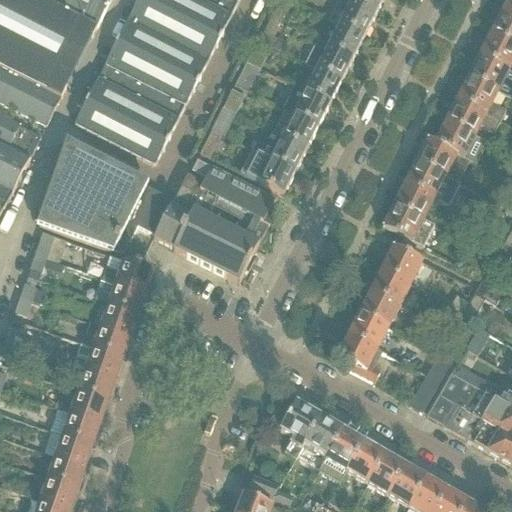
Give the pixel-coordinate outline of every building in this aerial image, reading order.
[(0,0),(0,68),(61,101),(80,63),(97,30),(39,0),(0,0)] [(39,0),(97,30),(112,0),(39,0)] [(208,65),(234,13),(209,0),(139,0),(127,24),(208,65)] [(209,0),(234,13),(240,0),(209,0)] [(339,0),(338,0),(327,22),(364,40),(375,18),(350,5),(339,0)] [(351,0),(350,5),(375,18),(384,0),(351,0)] [(511,0),(510,0),(503,14),(511,19),(511,0)] [(286,11),(276,6),(269,21),(278,26),(286,11)] [(511,19),(503,14),(492,36),(511,46),(511,19)] [(271,40),(278,26),(269,21),(261,35),(271,40)] [(127,24),(101,75),(181,117),(208,65),(127,24)] [(335,33),(326,50),(327,50),(352,63),(364,40),(338,28),(338,27),(338,28),(335,33)] [(511,46),(492,36),(481,58),(510,73),(511,69),(511,46)] [(306,68),(315,73),(340,86),(352,63),(326,50),(317,46),(306,68)] [(252,53),(246,66),(253,70),(255,71),(257,72),(258,73),(265,59),(264,59),(252,53)] [(481,58),(469,80),(499,95),(511,101),(511,98),(511,76),(509,75),(510,73),(481,58)] [(238,81),(234,89),(243,94),(245,95),(246,95),(257,72),(255,71),(253,70),(246,66),(238,81)] [(0,148),(8,152),(13,141),(19,128),(0,118),(0,105),(46,130),(61,101),(0,68),(0,148)] [(315,73),(303,95),(329,108),(340,86),(315,73)] [(74,128),(81,132),(85,134),(85,135),(87,135),(96,140),(98,141),(98,140),(108,145),(107,146),(109,147),(109,146),(119,151),(119,152),(120,153),(121,152),(130,157),(130,158),(131,158),(132,158),(141,162),(141,163),(142,164),(143,163),(152,168),(155,167),(181,117),(101,75),(74,128)] [(469,80),(458,102),(486,116),(500,124),(505,113),(493,107),(499,95),(469,80)] [(234,90),(223,112),(235,118),(246,96),(234,90)] [(294,91),(283,114),(292,118),(317,131),(329,108),(303,95),(294,91)] [(458,102),(447,124),(477,139),(482,129),(494,135),(500,124),(486,116),(458,102)] [(283,114),(271,136),(281,141),(306,154),(317,131),(292,118),(283,114)] [(216,122),(211,133),(223,140),(229,129),(216,122)] [(447,124),(436,146),(463,160),(466,161),(477,166),(488,145),(477,139),(447,124)] [(19,128),(13,141),(35,151),(41,140),(19,128)] [(267,134),(256,157),(294,176),(306,154),(281,141),(271,136),(267,134)] [(29,162),(35,151),(13,141),(8,152),(29,162)] [(429,142),(417,164),(445,178),(447,180),(458,185),(468,165),(464,163),(466,161),(463,160),(436,146),(429,142)] [(0,192),(10,197),(11,198),(29,162),(8,152),(0,148),(0,192)] [(137,229),(155,238),(171,203),(144,189),(145,188),(66,148),(39,229),(111,254),(112,253),(123,257),(137,229)] [(203,149),(199,157),(209,162),(213,154),(203,149)] [(251,154),(239,177),(282,199),(294,176),(269,163),(256,157),(251,154)] [(197,163),(191,173),(204,180),(210,169),(197,163)] [(417,164),(406,187),(433,201),(435,202),(440,204),(444,197),(450,200),(458,185),(447,180),(445,178),(417,164)] [(171,203),(165,217),(155,238),(153,242),(172,252),(172,253),(238,287),(239,286),(274,217),(277,211),(271,208),(274,202),(268,199),(268,198),(211,169),(195,201),(191,199),(187,207),(187,208),(186,208),(177,203),(176,202),(175,205),(171,203)] [(188,180),(177,203),(186,208),(197,185),(188,180)] [(406,187),(394,209),(422,223),(422,224),(424,225),(435,202),(406,187)] [(504,195),(498,206),(499,209),(511,217),(511,191),(509,196),(508,195),(504,195)] [(0,220),(11,198),(0,192),(0,220)] [(422,223),(394,209),(383,232),(400,241),(411,246),(423,252),(433,230),(424,225),(422,224),(422,223)] [(494,222),(489,230),(502,238),(506,230),(494,222)] [(502,238),(489,230),(476,253),(489,260),(502,238)] [(42,236),(34,258),(45,262),(48,252),(49,250),(53,240),(42,236)] [(511,253),(503,248),(494,262),(504,268),(511,253)] [(393,250),(382,273),(410,287),(421,264),(393,250)] [(34,258),(29,273),(40,277),(42,270),(60,276),(63,269),(45,263),(45,262),(34,258)] [(463,273),(475,281),(482,269),(470,261),(463,273)] [(108,272),(104,283),(144,296),(151,274),(121,264),(118,275),(108,272)] [(382,273),(371,295),(399,309),(410,287),(382,273)] [(483,281),(474,297),(484,303),(493,309),(503,293),(483,281)] [(101,282),(94,303),(106,307),(106,308),(136,318),(144,296),(104,283),(102,282),(101,282)] [(24,287),(19,302),(30,306),(35,291),(24,287)] [(371,295),(360,317),(388,331),(399,309),(371,295)] [(450,307),(463,315),(469,306),(456,298),(450,307)] [(30,306),(19,302),(15,315),(25,319),(30,306)] [(463,315),(460,321),(470,327),(479,312),(469,306),(463,315)] [(106,308),(98,329),(129,340),(136,318),(106,308)] [(360,317),(348,339),(376,353),(388,331),(360,317)] [(89,326),(86,337),(95,340),(92,348),(91,351),(121,362),(129,340),(98,329),(89,326)] [(456,328),(451,336),(463,344),(468,335),(465,334),(456,328)] [(9,332),(4,346),(15,349),(19,336),(9,332)] [(479,333),(467,354),(476,360),(488,339),(479,333)] [(451,336),(445,347),(451,350),(452,351),(457,354),(463,344),(451,336)] [(376,353),(348,339),(337,362),(348,367),(346,372),(375,387),(381,375),(368,369),(376,353)] [(15,349),(4,346),(0,358),(0,359),(10,363),(15,349)] [(78,351),(72,368),(74,369),(76,370),(84,372),(83,373),(114,384),(121,362),(91,351),(80,347),(78,351)] [(431,368),(425,378),(438,385),(444,376),(431,368)] [(83,373),(76,395),(106,405),(114,384),(83,373)] [(425,419),(441,428),(454,407),(466,414),(466,415),(481,424),(480,425),(511,443),(511,415),(489,401),(489,400),(467,387),(450,377),(425,419)] [(438,385),(425,378),(407,408),(420,416),(438,385)] [(469,383),(467,387),(489,400),(492,402),(495,399),(498,393),(484,384),(482,383),(469,383)] [(492,402),(492,403),(511,415),(511,397),(500,390),(498,393),(495,399),(492,402)] [(76,395),(68,417),(98,427),(106,405),(76,395)] [(298,458),(320,421),(296,407),(291,414),(280,407),(269,427),(280,434),(279,435),(292,442),(283,456),(295,462),(298,458)] [(454,407),(441,428),(511,470),(511,469),(511,443),(480,425),(481,424),(466,415),(466,414),(454,407)] [(68,417),(61,438),(91,449),(98,427),(68,417)] [(324,464),(324,465),(342,434),(320,421),(298,458),(320,471),(324,464)] [(320,471),(317,475),(339,488),(345,477),(346,475),(363,446),(342,434),(324,465),(324,464),(321,469),(320,471)] [(61,438),(53,460),(83,471),(91,449),(61,438)] [(345,477),(365,489),(384,458),(363,446),(345,477)] [(365,489),(386,501),(404,471),(384,458),(365,489)] [(53,460),(46,482),(76,492),(83,471),(53,460)] [(386,501),(404,511),(407,511),(425,483),(404,471),(386,501)] [(252,481),(247,494),(272,504),(276,494),(277,491),(252,481)] [(46,482),(38,504),(61,511),(69,511),(76,492),(46,482)] [(407,511),(435,511),(445,495),(425,483),(407,511)] [(276,494),(272,504),(275,505),(288,510),(292,500),(276,494)] [(435,511),(462,511),(466,507),(445,495),(435,511)] [(333,497),(327,507),(335,511),(340,511),(346,504),(333,497)] [(242,498),(236,511),(271,511),(273,510),(260,505),(242,498)]
